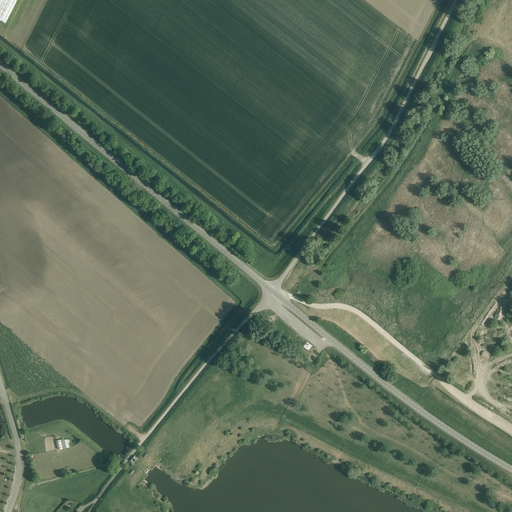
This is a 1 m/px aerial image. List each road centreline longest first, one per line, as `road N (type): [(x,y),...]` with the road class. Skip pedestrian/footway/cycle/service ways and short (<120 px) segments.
road 1 (tertiary): [(272,291),(0,64)]
road 2 (unclassified): [(272,291),(386,138),(455,0)]
road 3 (tertiary): [(511,470),(404,398),(272,291)]
road 4 (unclassified): [(90,509),(272,291)]
road 5 (tertiary): [(8,511),(20,461),(0,380)]
